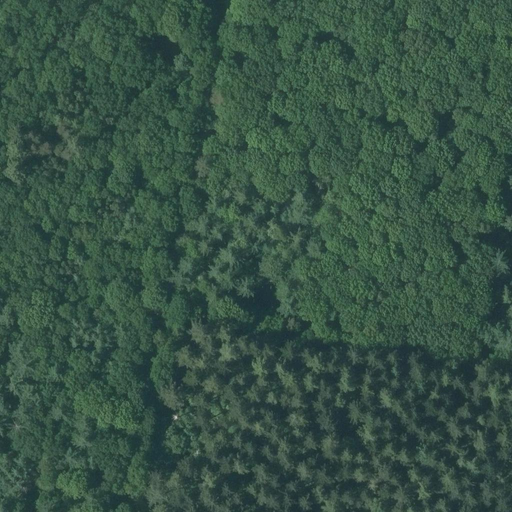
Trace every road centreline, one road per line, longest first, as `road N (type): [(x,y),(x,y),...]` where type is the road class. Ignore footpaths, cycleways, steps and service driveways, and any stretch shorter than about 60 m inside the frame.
road 1 (track): [(359,337),(172,310),(230,0)]
road 2 (track): [(323,511),(359,337),(511,364)]
road 3 (track): [(172,310),(126,511)]
